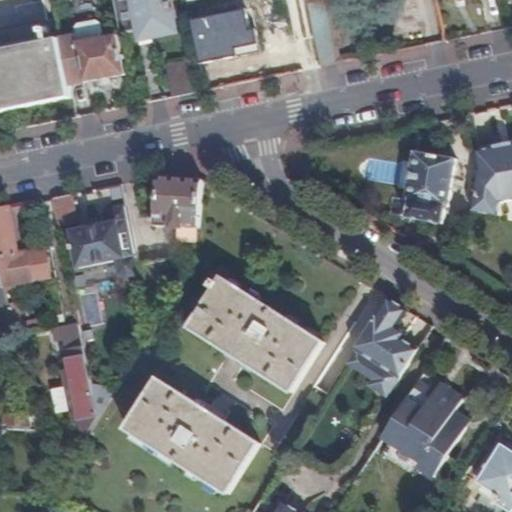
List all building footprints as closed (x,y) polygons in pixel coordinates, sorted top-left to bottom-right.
[(118,0),(126,34),(143,31),(145,41),(181,33),(174,0),(118,0)] [(318,37),(324,67),(341,64),(336,44),(342,42),(332,0),(322,0),(311,2),(318,37)] [(81,43),(106,38),(103,24),(98,21),(81,25),(78,29),(79,36),(81,43)] [(63,39),(72,86),(127,75),(119,35),(106,38),(81,43),(79,36),(63,39)] [(0,111),(75,98),(72,86),(63,39),(62,37),(0,50),(0,111)] [(296,42),(302,71),(324,67),(318,37),(296,42)] [(170,65),(176,98),(200,92),(193,59),(170,65)] [(481,167),(474,212),(499,216),(501,203),(511,201),(511,144),(497,147),(496,149),(478,152),(481,167)] [(445,225),(448,207),(452,208),(458,160),(417,154),(410,201),(413,202),(410,219),(445,225)] [(180,230),(200,232),(204,182),(179,180),(160,179),(158,216),(181,218),(180,230)] [(79,223),(74,196),(56,200),(61,226),(79,223)] [(0,211),(0,260),(5,286),(36,281),(31,254),(26,255),(21,256),(14,227),(10,209),(4,211),(0,211)] [(142,279),(138,259),(128,209),(119,210),(113,218),(114,225),(74,233),(82,271),(120,263),(123,277),(130,281),(142,279)] [(20,225),(14,227),(21,256),(26,255),(20,225)] [(142,279),(144,288),(186,279),(179,250),(138,259),(142,279)] [(31,254),(36,281),(52,278),(46,251),(31,254)] [(0,339),(16,337),(5,286),(0,260),(0,339)] [(193,330),(295,395),(327,344),(225,279),(222,284),(217,282),(214,288),(218,291),(193,330)] [(358,351),(403,378),(416,357),(400,348),(405,342),(395,336),(399,329),(410,312),(390,300),(358,351)] [(70,352),(86,349),(81,325),(57,331),(58,342),(67,340),(70,352)] [(409,335),(399,329),(395,336),(405,342),(409,335)] [(400,348),(416,357),(421,351),(405,342),(400,348)] [(90,434),(100,418),(86,349),(70,352),(68,353),(72,371),(74,382),(69,384),(75,415),(80,414),(82,423),(77,423),(73,424),(75,434),(90,434)] [(74,382),(72,371),(66,372),(69,384),(74,382)] [(262,445),(160,380),(129,430),(231,495),(262,445)] [(448,389),(466,400),(467,398),(443,383),(438,391),(422,381),(418,387),(440,402),(448,389)] [(418,387),(386,437),(423,461),(420,467),(436,478),(468,428),(454,418),(466,400),(448,389),(440,402),(418,387)] [(499,504),(511,511),(511,450),(505,446),(481,484),(500,495),(499,497),(502,499),(499,504)] [(303,511),(286,501),(278,511),(303,511)]
